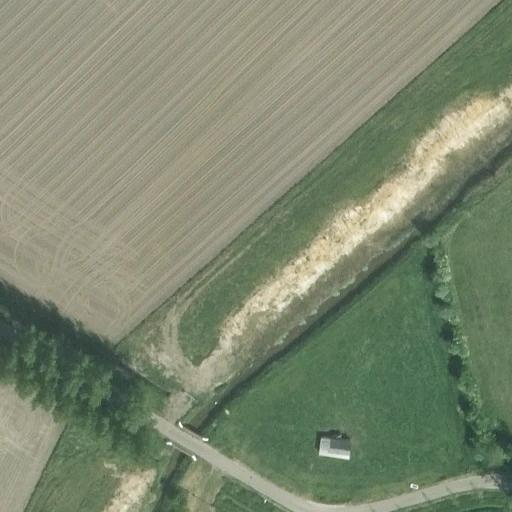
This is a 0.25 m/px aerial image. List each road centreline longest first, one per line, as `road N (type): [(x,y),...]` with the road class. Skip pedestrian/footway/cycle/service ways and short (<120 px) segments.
road 1 (unclassified): [(320,511),(277,496),(0,322)]
road 2 (unclassified): [(511,497),(427,491),(342,511)]
